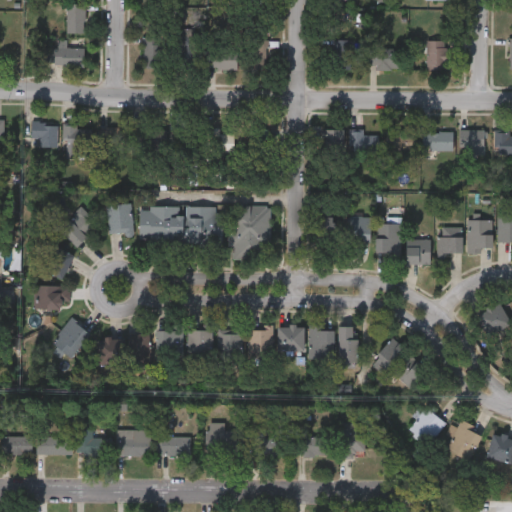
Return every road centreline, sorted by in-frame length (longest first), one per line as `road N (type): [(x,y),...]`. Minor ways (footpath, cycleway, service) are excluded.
road 1 (residential): [(511,97),(0,87)]
road 2 (residential): [(509,409),(437,312),(399,293),(369,283),(139,283)]
road 3 (residential): [(136,302),(366,302),(424,326),(484,402),(509,409)]
road 4 (residential): [(374,489),(0,485)]
road 5 (residential): [(294,0),(291,299)]
road 6 (residential): [(139,283),(124,269),(110,270),(100,279),(100,300),(110,309),(131,307),(139,283)]
